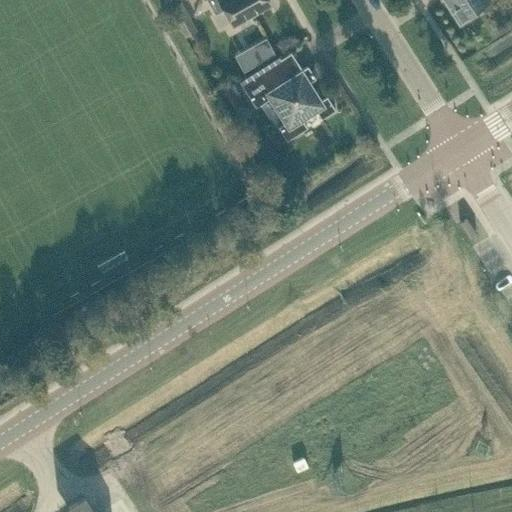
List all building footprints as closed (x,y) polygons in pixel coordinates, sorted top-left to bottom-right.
[(267,0),(206,0),(215,14),(224,10),(233,25),(270,4),(267,0)] [(442,0),(443,1),(444,0),(445,0),(460,22),(474,13),(476,15),(477,14),(474,10),(489,0),(442,0)] [(180,1),(170,7),(185,33),(195,27),(180,1)] [(266,35),(250,44),(259,61),(275,52),(266,35)] [(321,118),(335,109),(326,96),(321,99),(309,82),(315,78),(307,65),(288,78),(277,60),(240,83),(255,107),(268,99),(283,123),(278,127),(286,140),(307,127),(302,120),(316,111),(321,118)] [(124,477),(139,498),(150,490),(136,469),(124,477)] [(134,511),(121,491),(98,505),(102,511),(134,511)]
